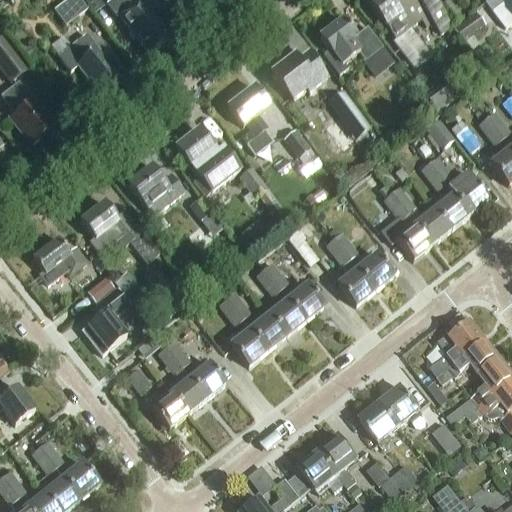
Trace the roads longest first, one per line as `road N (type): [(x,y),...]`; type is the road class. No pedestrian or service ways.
road 1 (residential): [(495,288),(468,289),(441,303),(184,511)]
road 2 (residential): [(0,227),(295,0)]
road 3 (residential): [(169,511),(0,296)]
